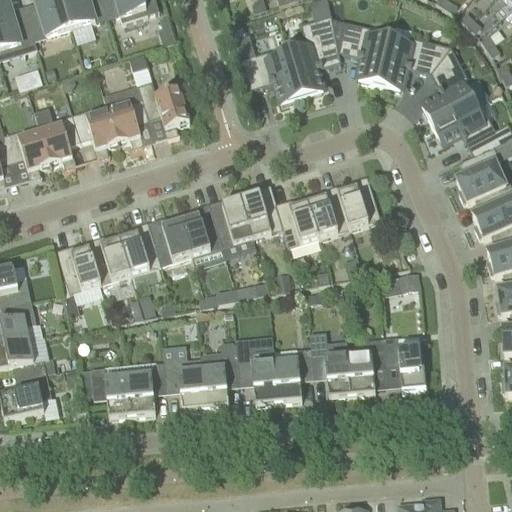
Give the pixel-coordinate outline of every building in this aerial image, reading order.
[(33,48),(70,37),(58,0),(44,0),(40,1),(43,9),(44,15),(25,21),(33,48)] [(76,0),(58,0),(70,37),(102,27),(97,11),(90,14),(86,2),(78,5),(76,0)] [(98,0),(106,26),(118,22),(121,31),(158,19),(152,0),(98,0)] [(288,10),(298,7),(295,0),(288,0),(285,1),(288,10)] [(511,0),(499,0),(511,14),(511,0)] [(278,13),(288,10),(285,1),(275,4),(278,13)] [(443,16),(448,8),(439,2),(434,10),(443,16)] [(451,21),(457,13),(448,8),(443,16),(451,21)] [(25,21),(5,27),(0,13),(0,68),(36,58),(33,48),(25,21)] [(466,34),(473,27),(465,20),(459,27),(466,34)] [(321,75),(340,69),(330,23),(300,33),(306,54),(288,60),(302,105),(310,102),(321,98),(315,78),(322,76),(321,75)] [(345,30),(331,27),(338,59),(349,62),(357,64),(356,65),(363,67),(358,87),(370,90),(369,91),(378,93),(389,47),(371,43),(372,36),(345,30)] [(474,41),(480,34),(473,27),(466,34),(474,41)] [(248,43),(234,47),(241,68),(244,78),(250,97),(261,93),(268,91),(269,92),(275,90),(281,110),(293,107),(293,108),(302,105),(288,60),(269,65),(268,59),(255,63),(248,43)] [(485,57),(493,51),(487,43),(480,48),(485,57)] [(389,47),(378,93),(387,95),(387,94),(399,97),(404,76),(410,78),(411,77),(418,78),(429,81),(450,55),(437,52),(409,45),(408,51),(389,47)] [(491,65),(499,59),(493,51),(485,57),(491,65)] [(469,91),(450,55),(429,81),(430,81),(438,98),(437,98),(441,104),(422,114),(427,125),(431,133),(473,111),(464,94),(469,91)] [(155,103),(151,89),(143,62),(129,66),(137,94),(148,129),(161,125),(164,137),(166,137),(168,145),(167,145),(167,146),(178,143),(175,134),(189,130),(178,96),(155,103)] [(501,84),(509,81),(505,71),(497,75),(501,84)] [(52,75),(44,78),(47,87),(55,85),(52,75)] [(505,94),(511,90),(511,86),(509,81),(501,84),(505,94)] [(136,133),(148,129),(137,94),(103,104),(107,118),(117,151),(129,148),(132,157),(143,154),(142,152),(141,153),(138,145),(140,144),(136,133)] [(487,125),(482,128),(473,111),(431,133),(435,141),(436,141),(441,151),(460,141),(463,147),(464,147),(468,153),(484,145),(491,156),(493,155),(511,147),(511,141),(507,132),(494,138),(487,125)] [(71,123),(53,129),(48,116),(34,120),(39,139),(49,172),(61,169),(64,178),(74,175),(74,173),(73,174),(70,166),(72,165),(68,154),(80,150),(71,123)] [(105,155),(117,151),(107,118),(86,124),(84,119),(71,123),(80,150),(91,147),(95,158),(96,158),(98,166),(97,166),(98,167),(108,164),(105,155)] [(1,135),(0,135),(0,196),(6,195),(5,194),(4,194),(2,186),(3,186),(0,175),(0,174),(12,171),(3,144),(1,135)] [(37,176),(49,172),(39,139),(18,145),(16,140),(3,144),(12,171),(23,167),(27,179),(28,179),(31,187),(29,187),(30,188),(40,185),(37,176)] [(495,170),(499,168),(493,155),(491,156),(461,169),(466,182),(455,187),(459,195),(460,197),(457,199),(462,211),(465,209),(466,211),(509,191),(505,193),(495,170)] [(349,237),(380,228),(366,184),(353,188),(355,194),(338,199),(336,193),(335,194),(349,237)] [(511,209),(511,206),(511,205),(511,197),(509,191),(466,211),(477,206),(482,217),(471,222),(476,232),(472,234),(478,246),(481,244),(482,247),(511,233),(511,209)] [(275,212),(270,193),(268,193),(256,197),(258,203),(240,208),(252,246),(281,237),(282,237),(275,212)] [(318,247),(349,237),(335,194),(323,198),(325,203),(307,209),(318,247)] [(240,208),(222,214),(221,208),(208,212),(221,255),(252,246),(240,208)] [(307,209),(289,214),(287,208),(275,212),(282,237),(281,237),(287,256),(318,247),(307,209)] [(191,264),(221,255),(208,212),(195,216),(197,221),(179,227),(191,264)] [(179,227),(162,232),(160,227),(147,230),(160,273),(191,264),(179,227)] [(130,282),(160,273),(147,230),(134,234),(136,240),(119,246),(130,282)] [(511,233),(482,247),(494,242),(498,255),(486,259),(489,269),(486,270),(490,283),(493,282),(494,284),(511,278),(511,233)] [(119,246),(101,251),(99,245),(87,249),(99,291),(130,282),(119,246)] [(68,301),(99,291),(87,249),(86,249),(88,255),(70,260),(69,255),(55,259),(68,301)] [(348,287),(363,283),(359,270),(357,265),(343,270),(348,287)] [(367,268),(359,270),(363,283),(371,281),(367,268)] [(25,287),(15,289),(12,275),(0,277),(0,302),(3,302),(6,315),(30,310),(25,287)] [(511,278),(494,284),(494,285),(505,281),(508,294),(496,297),(497,306),(498,308),(495,309),(497,322),(500,321),(500,323),(511,320),(511,278)] [(275,301),(291,297),(288,280),(271,284),(275,301)] [(316,294),(329,291),(327,281),(314,283),(316,294)] [(416,281),(398,284),(400,299),(419,295),(416,281)] [(237,308),(256,304),(254,293),(234,296),(237,308)] [(234,296),(215,300),(216,302),(218,312),(237,308),(234,296)] [(73,303),(63,306),(67,324),(78,321),(73,303)] [(26,334),(35,332),(30,310),(6,315),(8,328),(0,329),(0,353),(28,347),(26,334)] [(172,310),(160,314),(163,323),(175,321),(172,310)] [(511,320),(500,323),(501,323),(511,321),(511,334),(501,335),(503,362),(511,361),(511,320)] [(70,340),(83,338),(81,326),(68,328),(70,340)] [(420,344),(424,344),(424,343),(383,346),(385,375),(399,374),(401,399),(425,397),(420,344)] [(372,376),(385,375),(383,346),(361,348),(362,363),(347,364),(351,404),(374,402),(372,376)] [(42,369),(33,371),(28,347),(0,353),(0,377),(18,374),(21,387),(45,382),(42,369)] [(327,355),(310,357),(312,382),(325,380),(326,386),(328,406),(351,404),(347,364),(346,349),(326,351),(327,355)] [(164,365),(185,362),(183,353),(163,356),(164,365)] [(297,368),(274,370),(278,411),(301,409),(299,388),(299,383),(312,382),(310,357),(296,358),(297,368)] [(278,411),(274,370),(273,358),(250,360),(250,362),(237,363),(239,389),(252,387),(254,413),(278,411)] [(237,363),(223,365),(220,360),(203,362),(200,367),(204,418),(228,416),(225,390),(239,389),(237,363)] [(511,361),(503,362),(511,361),(511,374),(503,375),(504,384),(504,387),(501,387),(501,400),(505,400),(505,402),(511,401),(511,361)] [(181,420),(204,418),(200,367),(163,370),(165,395),(179,394),(181,420)] [(152,397),(165,395),(163,370),(155,371),(150,382),(127,384),(131,425),(154,422),(152,397)] [(90,377),(78,378),(78,379),(80,391),(82,403),(92,402),(106,401),(106,407),(108,427),(131,425),(127,384),(104,386),(103,376),(90,377)] [(78,379),(66,382),(68,394),(80,391),(78,379)] [(40,407),(50,405),(45,382),(21,387),(24,400),(0,404),(0,413),(3,429),(43,420),(40,407)] [(76,429),(87,428),(86,417),(75,418),(76,429)]
